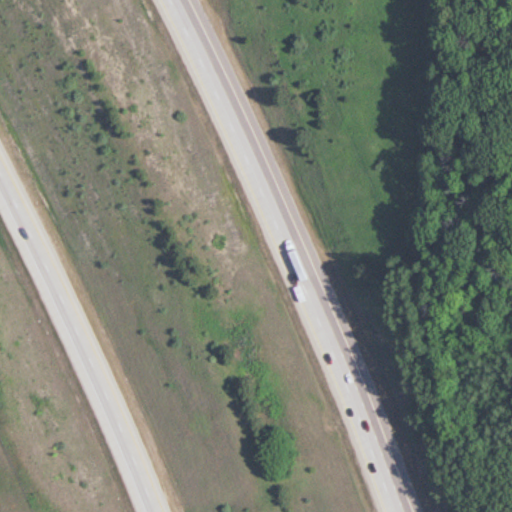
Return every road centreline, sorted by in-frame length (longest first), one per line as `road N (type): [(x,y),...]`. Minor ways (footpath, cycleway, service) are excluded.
road 1 (motorway): [(398,511),(294,255),(165,0)]
road 2 (motorway): [(0,192),(81,350),(148,511)]
